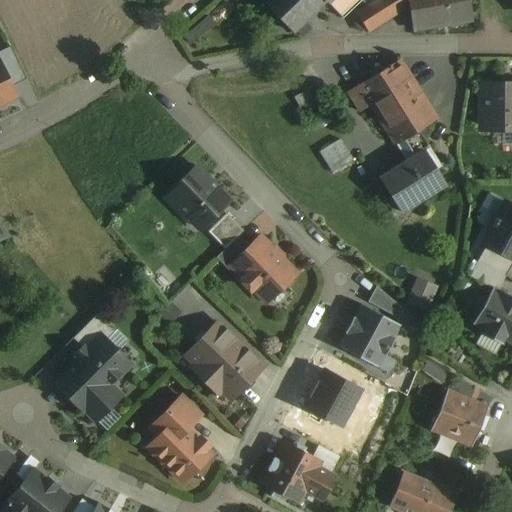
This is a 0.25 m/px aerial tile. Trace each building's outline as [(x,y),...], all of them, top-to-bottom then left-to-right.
[(323,0),(267,0),(263,4),(292,33),(325,1),(323,0)] [(359,0),(326,0),(325,1),(342,19),(360,1),(359,0)] [(374,0),(355,13),(367,32),(408,6),(406,0),(374,0)] [(406,0),(408,6),(412,31),(472,22),(467,0),(406,0)] [(25,80),(9,47),(0,51),(0,67),(9,87),(25,80)] [(399,60),(357,86),(369,106),(377,119),(420,92),(399,60)] [(0,104),(7,101),(6,99),(13,96),(9,87),(0,67),(0,104)] [(511,85),(480,85),(480,107),(485,112),(485,129),(511,129),(511,85)] [(369,106),(357,86),(346,93),(358,112),(369,106)] [(312,87),(293,98),(303,116),(322,105),(312,87)] [(420,92),(377,119),(394,146),(395,145),(417,131),(437,119),(420,92)] [(417,131),(395,145),(406,161),(379,178),(400,213),(444,185),(423,151),(428,148),(417,131)] [(339,140),(319,153),(331,173),(351,160),(339,140)] [(195,167),(165,195),(166,197),(163,200),(183,220),(189,213),(201,226),(228,200),(195,167)] [(511,259),(511,206),(505,203),(498,216),(496,215),(488,229),(490,230),(483,243),(486,245),(511,259)] [(225,214),(207,232),(224,249),(237,237),(242,231),(225,214)] [(0,240),(9,236),(0,225),(0,240)] [(224,249),(216,257),(228,269),(231,266),(230,266),(248,248),(237,237),(224,249)] [(248,248),(230,266),(231,266),(242,278),(242,284),(247,289),(253,289),(265,301),(293,274),(259,238),(248,248)] [(511,263),(511,259),(486,245),(477,261),(504,277),(511,263)] [(504,277),(477,261),(468,276),(491,289),(491,288),(496,291),(504,277)] [(408,302),(430,311),(441,284),(419,275),(408,302)] [(403,310),(375,287),(367,302),(398,319),(403,310)] [(496,291),(491,288),(491,289),(471,324),(482,330),(480,333),(501,344),(503,341),(511,346),(511,297),(503,293),(502,294),(496,291)] [(399,326),(360,304),(353,317),(352,317),(343,333),(344,333),(337,346),(376,367),(383,354),(384,355),(393,339),(392,338),(399,326)] [(112,333),(95,316),(72,338),(81,348),(83,346),(85,349),(99,335),(105,341),(112,333)] [(216,323),(184,355),(194,365),(190,368),(217,394),(220,390),(230,399),(261,366),(216,323)] [(105,341),(99,335),(85,349),(83,346),(81,348),(73,356),(77,359),(54,382),(82,410),(83,409),(94,420),(118,396),(107,385),(128,364),(105,341)] [(302,407),(339,428),(360,391),(324,370),(302,407)] [(465,404),(444,395),(431,425),(472,442),(477,430),(481,431),(486,417),(483,416),(484,412),(475,408),(476,405),(466,401),(465,404)] [(196,441),(184,429),(198,415),(181,397),(157,421),(166,429),(147,448),(181,482),(209,454),(205,449),(207,446),(199,438),(196,441)] [(311,456),(284,442),(261,484),(296,503),(304,490),(322,500),(335,478),(329,474),(316,467),(320,460),(311,456)] [(338,457),(317,446),(311,456),(320,460),(316,467),(329,474),(338,457)] [(0,472),(11,459),(0,450),(0,472)] [(7,507),(2,511),(56,511),(67,499),(54,489),(56,487),(46,480),(45,481),(33,472),(5,505),(7,507)] [(443,511),(450,497),(429,488),(430,485),(414,478),(412,482),(404,478),(393,504),(406,509),(404,511),(443,511)] [(110,511),(92,502),(86,511),(110,511)]
